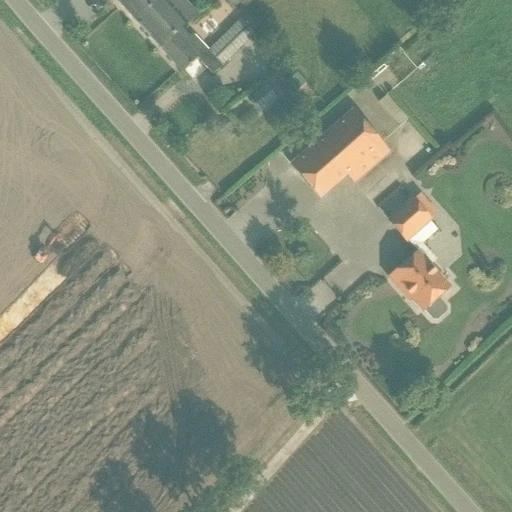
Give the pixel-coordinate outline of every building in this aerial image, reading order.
[(113,0),(159,49),(182,29),(196,15),(181,0),(113,0)] [(234,0),(222,0),(232,10),(238,4),(234,0)] [(212,76),(226,63),(255,36),(241,21),(228,33),(206,53),(192,37),(191,38),(182,29),(159,49),(181,73),(188,66),(189,68),(191,66),(190,65),(196,59),(212,76)] [(296,73),(286,82),(295,92),(305,83),(296,73)] [(266,88),(250,100),(259,112),(275,100),(266,88)] [(354,184),(368,171),(388,154),(351,113),(305,153),(290,166),(320,200),(346,176),(354,184)] [(229,124),(219,131),(225,140),(236,132),(229,124)] [(406,243),(421,229),(430,222),(411,201),(402,208),(388,221),(406,243)] [(417,254),(416,255),(389,279),(401,292),(403,290),(422,312),(423,311),(431,321),(436,321),(446,313),(446,308),(438,299),(448,289),(417,254)]
